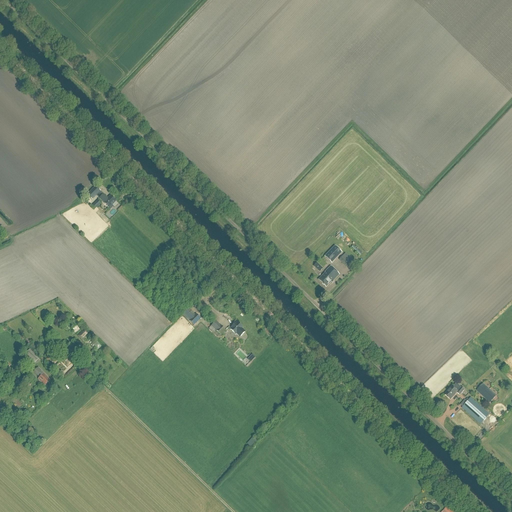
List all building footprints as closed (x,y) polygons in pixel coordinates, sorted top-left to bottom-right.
[(101,192),(95,186),(86,195),(92,200),(101,192)] [(108,199),(104,195),(99,199),(110,210),(113,207),(112,206),(116,202),(110,196),(108,199)] [(101,203),(98,200),(91,207),(94,211),(101,203)] [(324,257),(331,264),(341,253),(335,246),(324,257)] [(338,261),(346,268),(353,261),(345,254),(338,261)] [(320,279),(327,286),(330,283),(331,284),(339,276),(330,267),(325,273),(326,274),(320,279)] [(195,315),(188,308),(183,314),(190,320),(189,321),(194,326),(200,319),(196,314),(195,315)] [(226,331),(216,322),(209,329),(213,333),(215,331),(221,336),(226,331)] [(243,328),(237,322),(229,329),(235,335),(236,334),(239,338),(245,332),(242,328),(243,328)] [(88,334),(84,330),(78,336),(82,340),(88,334)] [(86,348),(81,344),(76,350),(84,358),(90,353),(86,349),(86,348)] [(25,354),(30,359),(35,355),(30,350),(25,354)] [(39,359),(35,355),(30,359),(34,364),(39,359)] [(53,367),(59,361),(52,355),(46,360),(53,367)] [(73,361),(67,355),(61,360),(67,366),(73,361)] [(41,372),(38,368),(34,372),(39,378),(38,380),(44,386),(50,381),(43,374),(41,372)] [(496,396),(483,384),(477,392),(490,404),(496,396)] [(452,387),(445,395),(451,401),(457,393),(460,396),(465,390),(462,388),(458,392),(452,387)] [(462,408),(481,425),(489,415),(471,398),(462,408)]
